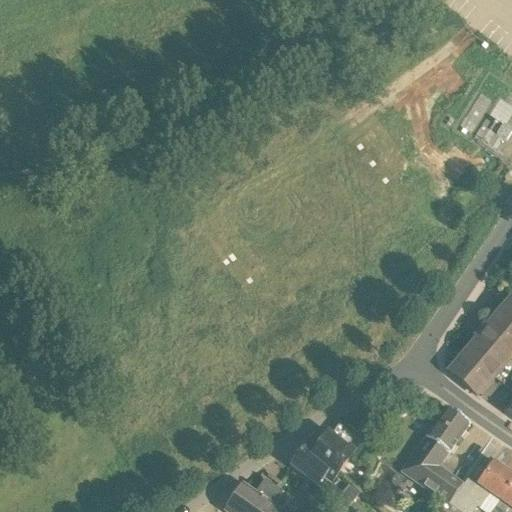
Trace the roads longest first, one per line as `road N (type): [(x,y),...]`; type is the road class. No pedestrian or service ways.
road 1 (residential): [(191,511),(355,397),(414,374)]
road 2 (residential): [(414,374),(511,220)]
